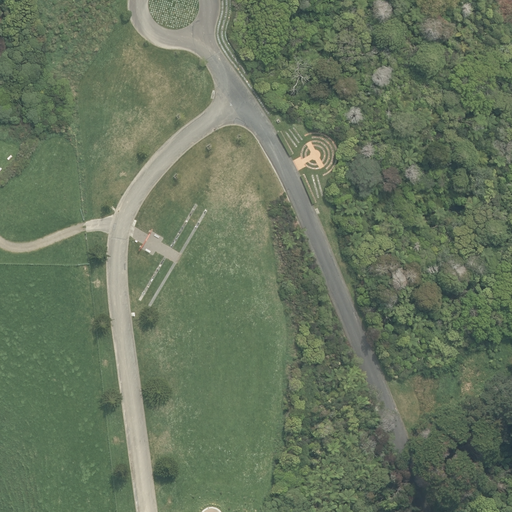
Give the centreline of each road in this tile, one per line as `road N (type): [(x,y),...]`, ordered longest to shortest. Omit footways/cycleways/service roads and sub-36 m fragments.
road 1 (unclassified): [(242,101),(299,199),(422,511)]
road 2 (unclassified): [(122,225),(116,269),(146,511)]
road 3 (unclassified): [(242,101),(183,139),(143,181),(122,225)]
road 4 (unclassified): [(0,243),(29,248),(85,226),(122,225)]
